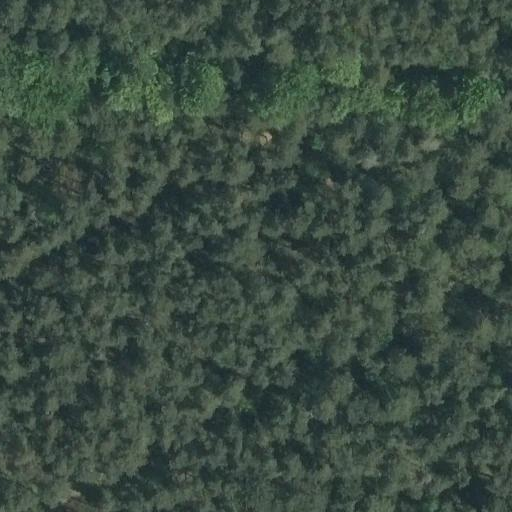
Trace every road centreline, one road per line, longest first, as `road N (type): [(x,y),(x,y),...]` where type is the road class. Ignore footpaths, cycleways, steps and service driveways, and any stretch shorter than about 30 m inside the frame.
road 1 (track): [(511,312),(334,373),(165,444),(38,511)]
road 2 (track): [(0,35),(511,64)]
